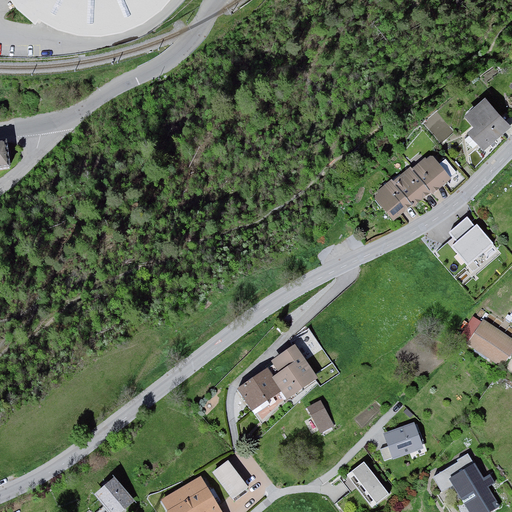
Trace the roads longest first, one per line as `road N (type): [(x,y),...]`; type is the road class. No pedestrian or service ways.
road 1 (residential): [(0,493),(108,433),(252,317),(436,220),(511,153)]
road 2 (unclassified): [(42,123),(72,115),(164,62),(216,0)]
